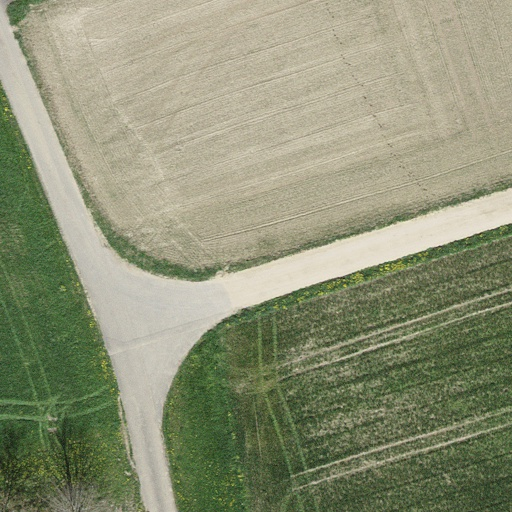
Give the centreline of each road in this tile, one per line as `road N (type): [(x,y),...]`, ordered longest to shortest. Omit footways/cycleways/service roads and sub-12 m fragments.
road 1 (residential): [(0,30),(122,340),(165,511)]
road 2 (track): [(511,214),(122,340)]
